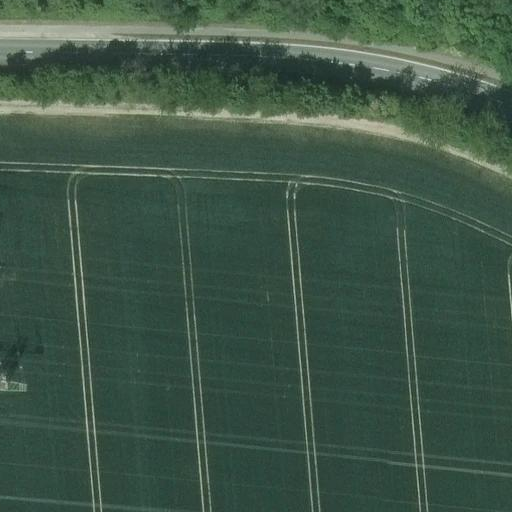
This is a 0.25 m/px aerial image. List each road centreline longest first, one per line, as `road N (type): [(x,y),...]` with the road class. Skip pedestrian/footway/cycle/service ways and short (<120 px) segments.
road 1 (track): [(511,172),(392,125),(238,110),(0,104)]
road 2 (secondary): [(0,56),(314,61),(421,78),(511,108)]
